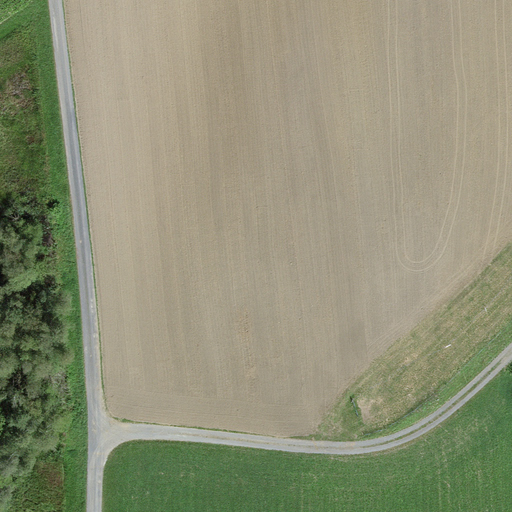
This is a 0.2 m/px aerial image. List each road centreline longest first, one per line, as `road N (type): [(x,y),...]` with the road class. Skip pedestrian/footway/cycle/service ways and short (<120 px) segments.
road 1 (track): [(53,0),(94,392),(94,511)]
road 2 (track): [(96,428),(340,449),(386,443),(429,423),(511,349)]
